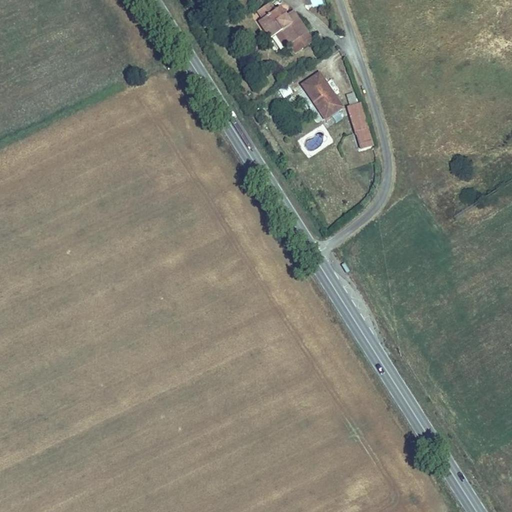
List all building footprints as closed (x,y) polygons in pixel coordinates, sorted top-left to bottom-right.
[(276,29),(285,44),(304,32),(292,13),(284,18),(276,6),(270,9),(265,2),(254,9),(259,16),(254,19),(264,36),(276,29)] [(304,32),(285,44),(291,53),(310,41),(304,32)] [(257,74),(249,80),(254,89),(263,83),(257,74)] [(318,78),(302,87),(307,95),(304,97),(320,121),(339,110),(318,78)] [(278,89),(281,98),(292,93),(289,85),(278,89)] [(359,153),(369,150),(364,136),(366,134),(358,109),(344,113),(351,136),(354,136),(359,153)]
